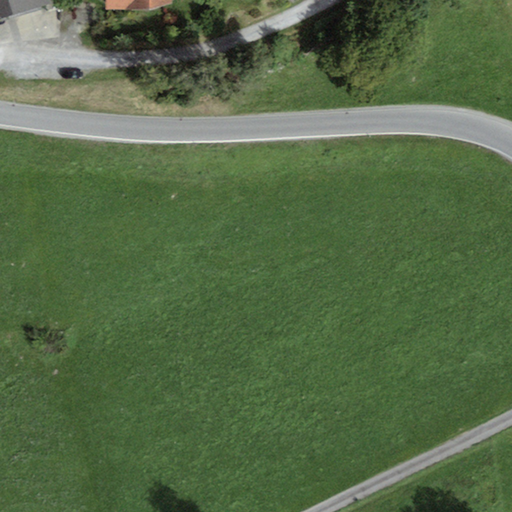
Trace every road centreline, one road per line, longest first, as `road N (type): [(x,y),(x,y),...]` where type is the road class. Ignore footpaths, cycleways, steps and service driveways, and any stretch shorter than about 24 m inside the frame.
road 1 (tertiary): [(511,144),(480,130),(415,122),(158,131),(0,113)]
road 2 (residential): [(325,0),(179,53),(0,59)]
road 3 (residential): [(318,511),(511,419)]
